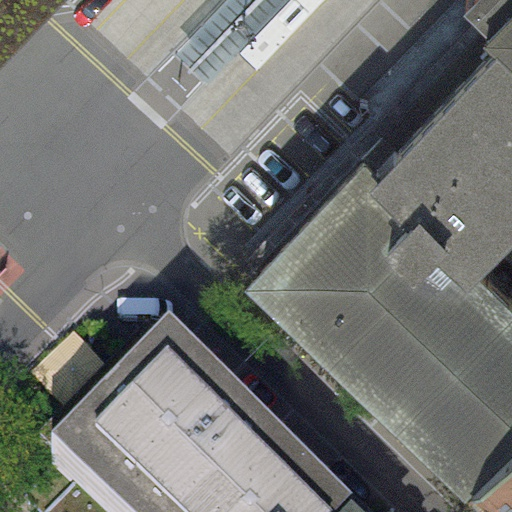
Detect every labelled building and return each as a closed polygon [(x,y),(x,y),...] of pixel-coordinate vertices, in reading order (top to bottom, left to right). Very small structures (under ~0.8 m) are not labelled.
[(0,0),(0,54),(52,0),(0,0)] [(204,88),(287,0),(219,0),(168,54),(204,88)] [(511,0),(475,0),(491,16),(491,25),(511,43),(511,0)] [(511,43),(491,25),(369,152),(262,262),(475,471),(511,433),(511,291),(469,249),(490,227),(511,249),(511,43)] [(150,342),(44,450),(62,469),(58,473),(96,511),(332,511),(286,467),(173,356),(169,360),(150,342)] [(511,433),(475,471),(511,507),(511,433)] [(96,511),(58,473),(19,511),(96,511)]
